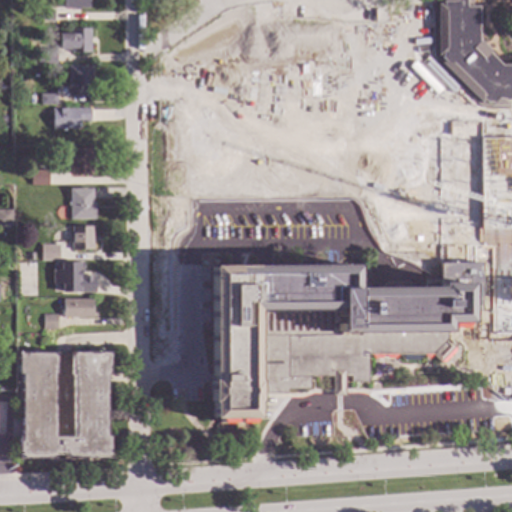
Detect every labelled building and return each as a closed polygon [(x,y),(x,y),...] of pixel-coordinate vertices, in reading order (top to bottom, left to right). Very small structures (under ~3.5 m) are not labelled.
[(88,0),(88,9),(78,9),(78,11),(72,11),(72,9),(62,9),(62,0),(88,0)] [(511,0),(511,332),(465,331),(452,331),(451,335),(444,336),(445,340),(452,347),(453,352),(442,363),(437,363),(430,355),(427,358),(424,359),(422,355),(417,361),(402,361),(396,355),(393,359),(385,359),(382,355),(379,359),(372,359),(369,355),(365,355),(366,382),(348,382),(348,377),(342,377),(343,397),(331,397),(331,377),(308,377),(308,389),(285,389),(285,393),(261,393),(261,375),(255,375),(254,380),(256,381),(256,403),(254,403),(254,419),(250,419),(248,424),(234,424),(234,419),(230,419),(230,424),(217,424),(215,419),(210,419),(209,403),(208,403),(208,381),(209,381),(208,267),(353,265),(353,289),(437,288),(437,284),(439,284),(442,142),(511,141),(511,86),(509,87),(509,100),(506,101),(505,106),(486,106),(486,103),(482,101),(478,102),(438,62),(440,60),(438,56),(434,55),(435,3),(440,4),(440,0),(511,0)] [(53,22),(36,22),(36,20),(30,20),(30,12),(36,12),(36,11),(53,11),(53,22)] [(237,20),(239,75),(271,74),(272,95),(259,95),(259,103),(239,103),(240,141),(285,140),(284,116),(311,115),(311,122),(406,119),(405,93),(386,94),(385,39),(394,39),(394,16),(237,20)] [(89,54),(70,54),(70,51),(57,51),(57,33),(70,33),(70,29),(89,29),(89,54)] [(56,66),(35,66),(35,49),(55,49),(56,66)] [(91,97),(67,97),(67,67),(91,67),(91,97)] [(55,95),(55,105),(39,106),(39,95),(55,95)] [(89,123),(78,123),(78,130),(64,130),(64,131),(60,131),(60,130),(51,130),(51,109),(89,109),(89,123)] [(469,115),(437,115),(437,114),(395,114),(395,133),(469,133),(469,115)] [(91,175),(68,175),(68,149),(91,149),(91,175)] [(47,186),(29,186),(29,170),(47,170),(47,186)] [(91,190),(91,203),(93,203),(93,220),(68,220),(67,206),(66,206),(66,203),(67,203),(67,189),(91,190)] [(11,225),(0,225),(0,210),(11,210),(11,225)] [(91,250),(69,250),(69,227),(91,227),(91,250)] [(57,262),(38,262),(38,246),(57,245),(57,262)] [(79,268),(81,268),(81,276),(93,276),(93,293),(61,293),(61,284),(51,284),(51,270),(54,270),(54,263),(79,263),(79,268)] [(91,313),(92,313),(92,317),(91,317),(91,318),(61,319),(61,300),(91,300),(91,313)] [(55,330),(41,330),(41,315),(55,315),(55,330)] [(108,375),(105,375),(105,436),(109,436),(109,459),(62,459),(62,456),(53,456),(53,459),(16,460),(16,437),(19,437),(18,376),(15,376),(15,353),(108,352),(108,375)]
